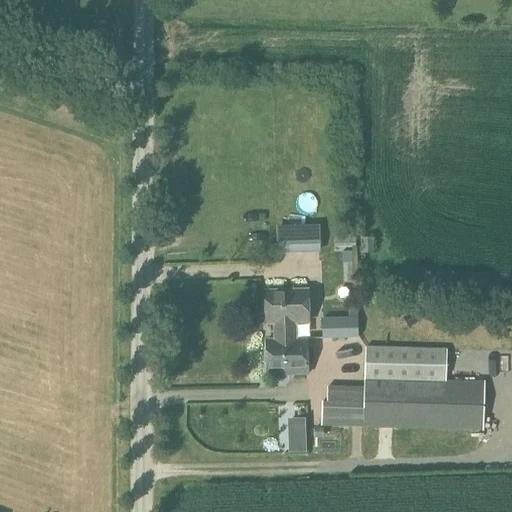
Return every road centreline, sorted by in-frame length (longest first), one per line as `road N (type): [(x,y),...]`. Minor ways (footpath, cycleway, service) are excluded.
road 1 (unclassified): [(140,511),(142,0)]
road 2 (unknown): [(0,41),(141,85)]
